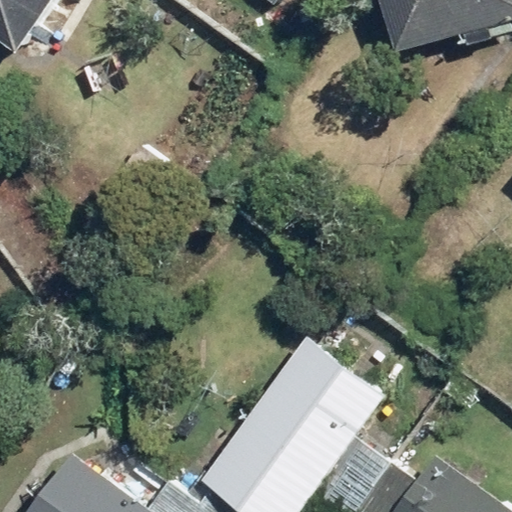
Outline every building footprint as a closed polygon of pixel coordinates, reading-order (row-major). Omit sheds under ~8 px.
[(71,0),(0,0),(0,37),(29,58),(71,0)] [(304,0),(247,0),(245,3),(280,31),(304,0)] [(511,0),(384,0),(401,59),(511,27),(511,0)] [(313,511),(394,395),(310,337),(206,489),(238,511),(313,511)] [(507,511),(433,458),(419,478),(374,445),(325,511),(507,511)] [(151,507),(80,460),(44,511),(208,511),(167,484),(151,507)]
